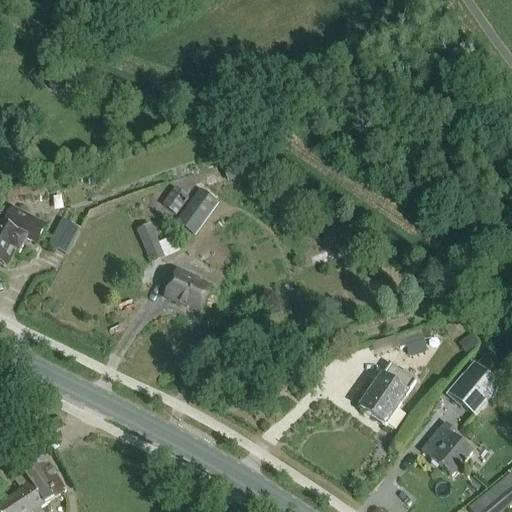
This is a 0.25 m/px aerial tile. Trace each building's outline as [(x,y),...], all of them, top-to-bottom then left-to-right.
[(253,159),(224,171),(229,184),(258,171),(253,159)] [(176,216),(189,199),(175,189),(163,206),(176,216)] [(195,237),(219,205),(200,191),(176,223),(195,237)] [(36,245),(45,226),(12,210),(3,228),(0,225),(0,265),(7,269),(15,253),(19,255),(26,240),(36,245)] [(62,221),(61,222),(48,247),(68,257),(81,231),(62,221)] [(137,231),(150,264),(164,259),(151,226),(137,231)] [(301,238),(313,265),(336,255),(325,228),(301,238)] [(201,313),(211,290),(198,285),(199,283),(177,273),(165,300),(188,309),(188,308),(201,313)] [(426,351),(423,342),(432,340),(428,328),(398,337),(401,349),(406,348),(408,357),(412,358),(424,355),(426,351)] [(479,343),(474,335),(458,347),(463,354),(479,343)] [(385,429),(416,385),(390,367),(360,411),(385,429)] [(464,378),(463,377),(445,398),(460,410),(462,407),(475,418),(499,390),(473,368),(464,378)] [(511,395),(510,394),(503,402),(511,409),(511,408),(511,395)] [(417,460),(406,472),(434,495),(438,491),(443,495),(477,455),(456,438),(445,429),(441,425),(414,457),(417,460)] [(0,511),(36,511),(66,494),(42,457),(37,461),(27,445),(9,456),(15,465),(8,470),(19,488),(21,487),(24,490),(0,505),(0,511)] [(506,511),(511,508),(499,495),(479,511),(506,511)]
